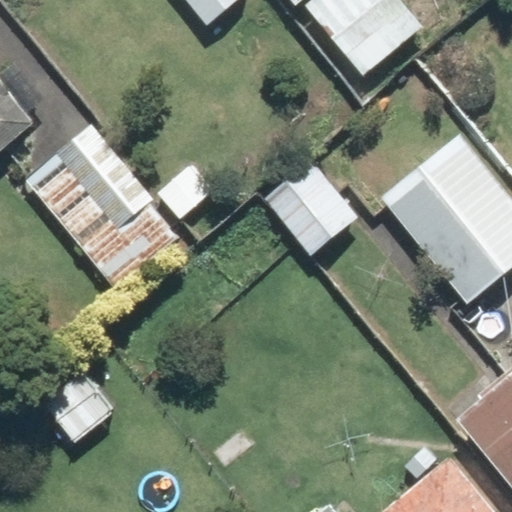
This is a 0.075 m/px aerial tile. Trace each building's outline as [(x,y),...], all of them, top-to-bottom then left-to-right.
[(183,0),(208,31),(246,0),(183,0)] [(291,0),(361,81),(424,28),(400,0),(291,0)] [(0,74),(0,158),(35,130),(23,116),(41,101),(12,65),(0,74)] [(91,122),(22,180),(115,291),(184,233),(91,122)] [(511,199),(461,133),(380,196),(464,306),(511,269),(511,199)] [(312,154),(262,194),(311,256),(361,217),(312,154)] [(511,369),(496,383),(487,373),(444,410),(511,489),(511,369)] [(494,511),(445,453),(376,511),(494,511)] [(336,511),(329,502),(315,511),(336,511)]
